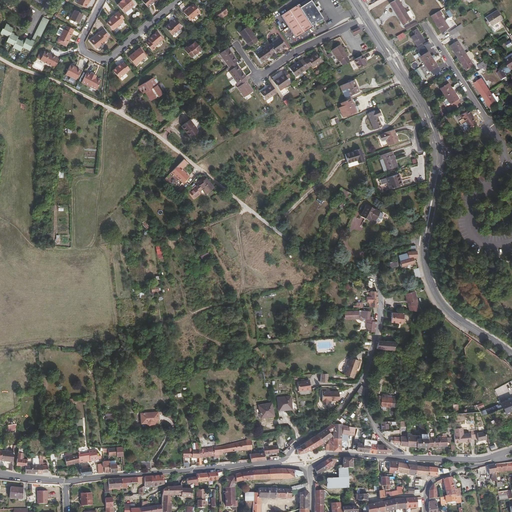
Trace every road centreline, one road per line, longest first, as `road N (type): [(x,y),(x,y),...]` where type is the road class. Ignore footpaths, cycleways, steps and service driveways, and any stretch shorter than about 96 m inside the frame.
road 1 (residential): [(117,110),(329,266),(376,277)]
road 2 (residential): [(285,459),(64,480)]
road 3 (primary): [(440,163),(429,117),(365,17)]
road 4 (residential): [(365,17),(258,77),(235,45)]
road 5 (primary): [(511,355),(439,299),(425,238)]
road 6 (residential): [(407,457),(334,453),(320,460),(310,473),(311,511)]
road 7 (residential): [(177,0),(107,59),(82,50),(80,40)]
road 8 (track): [(0,59),(117,110)]
road 9 (residential): [(423,23),(491,122)]
